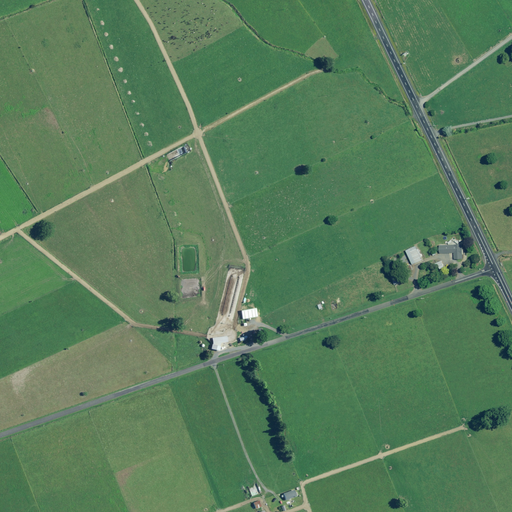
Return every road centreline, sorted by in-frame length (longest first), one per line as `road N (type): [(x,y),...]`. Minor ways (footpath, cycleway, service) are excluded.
road 1 (unclassified): [(0,434),(495,268)]
road 2 (primary): [(495,268),(365,0)]
